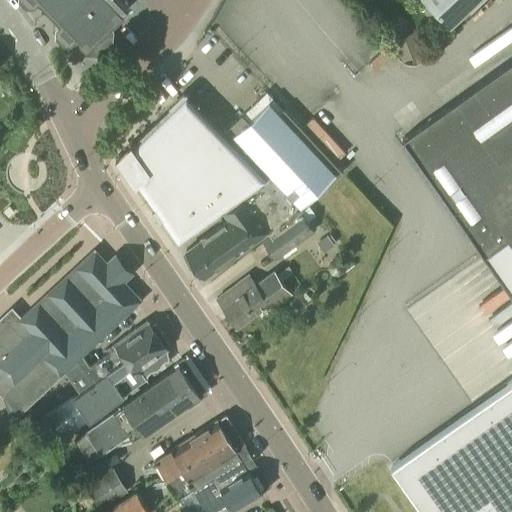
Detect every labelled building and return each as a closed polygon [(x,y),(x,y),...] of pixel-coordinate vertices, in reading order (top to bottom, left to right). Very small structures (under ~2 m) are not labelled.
[(43,0),(59,16),(58,17),(59,18),(56,21),(56,30),(63,38),(72,38),(75,35),(76,36),(77,35),(90,48),(99,48),(105,42),(105,33),(103,31),(124,10),(124,9),(129,5),(128,4),(127,4),(123,0),(43,0)] [(423,0),(450,27),(477,0),(423,0)] [(511,511),(511,21),(511,60),(402,139),(484,254),(498,244),(511,263),(511,379),(508,383),(393,464),(426,511),(511,511)] [(401,61),(410,58),(412,65),(420,62),(417,55),(420,54),(413,33),(394,40),(401,61)] [(266,177),(223,132),(186,94),(176,103),(133,145),(131,142),(128,144),(129,145),(130,144),(141,159),(127,172),(126,170),(125,171),(135,184),(137,181),(154,206),(152,207),(159,218),(162,216),(178,239),(266,177)] [(241,114),(223,132),(266,177),(268,179),(298,212),(342,171),(283,108),(279,112),(269,101),(269,100),(268,101),(248,121),(241,114)] [(223,210),(229,219),(186,249),(204,276),(248,245),(269,230),(272,234),(299,213),(298,212),(268,179),(244,195),(223,210)] [(299,213),(272,234),(262,241),(275,259),(314,231),(300,212),(299,213)] [(334,242),(327,233),(318,239),(325,249),(334,242)] [(81,356),(142,300),(96,249),(11,328),(2,318),(0,319),(0,392),(19,414),(69,368),(81,356)] [(331,261),(329,266),(332,272),(338,273),(344,270),(345,264),(342,259),(336,257),(331,261)] [(353,268),(341,276),(369,318),(381,310),(353,268)] [(249,274),(246,276),(266,304),(269,308),(289,294),(272,271),(255,283),(249,274)] [(266,304),(246,276),(214,299),(235,326),(266,304)] [(81,356),(69,368),(86,387),(161,333),(155,324),(149,323),(148,322),(138,329),(136,326),(113,343),(116,346),(89,366),(81,356)] [(161,333),(86,387),(73,396),(42,417),(59,441),(89,419),(122,396),(146,378),(147,377),(147,375),(148,374),(149,373),(151,372),(152,371),(154,370),(156,370),(157,369),(159,368),(160,367),(162,364),(163,363),(165,362),(166,361),(168,360),(166,349),(167,348),(166,347),(167,341),(161,333)] [(100,455),(130,434),(132,438),(160,418),(161,419),(189,399),(190,400),(203,391),(182,362),(141,391),(141,392),(114,411),(84,432),(74,439),(89,462),(100,455)] [(180,466),(226,437),(216,421),(169,449),(170,450),(156,459),(166,475),(161,478),(166,477),(169,481),(184,472),(180,466)] [(240,460),(226,437),(180,466),(184,472),(169,481),(166,477),(161,478),(175,499),(189,491),(240,460)] [(240,460),(189,491),(201,511),(222,511),(231,507),(233,510),(261,493),(240,460)] [(84,484),(102,473),(95,462),(78,473),(84,484)] [(102,473),(84,484),(99,508),(128,491),(112,466),(102,473)] [(80,488),(65,497),(70,505),(84,496),(80,488)] [(150,511),(137,489),(104,509),(105,511),(150,511)]
